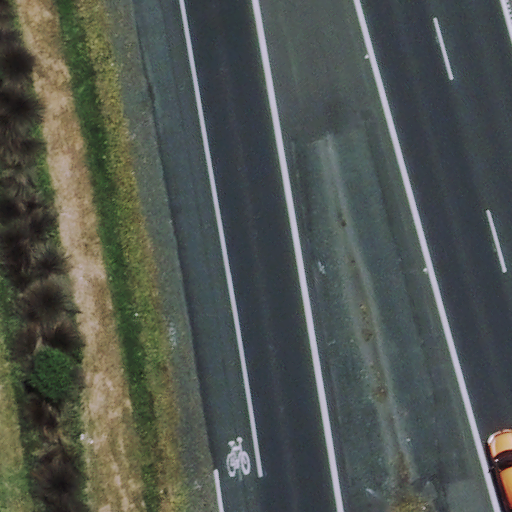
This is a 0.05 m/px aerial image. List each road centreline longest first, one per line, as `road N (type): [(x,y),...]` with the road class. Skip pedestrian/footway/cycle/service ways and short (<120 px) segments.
road 1 (motorway): [(308,511),(214,0)]
road 2 (motorway): [(511,292),(430,0)]
